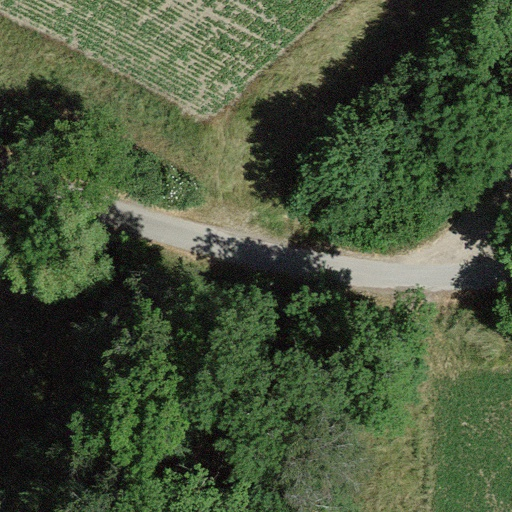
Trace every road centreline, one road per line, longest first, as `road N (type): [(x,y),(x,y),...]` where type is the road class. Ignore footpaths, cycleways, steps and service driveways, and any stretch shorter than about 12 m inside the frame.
road 1 (unclassified): [(400,279),(0,130)]
road 2 (track): [(511,173),(400,279)]
